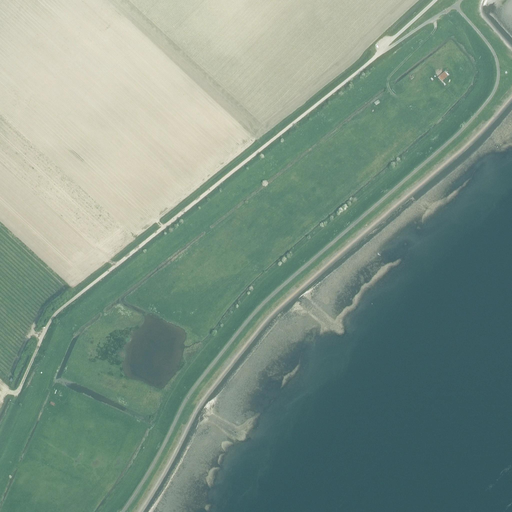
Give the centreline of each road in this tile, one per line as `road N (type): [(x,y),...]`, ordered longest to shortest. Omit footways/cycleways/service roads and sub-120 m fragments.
road 1 (unclassified): [(377,54),(114,266)]
road 2 (track): [(7,392),(18,391),(57,313),(114,266)]
